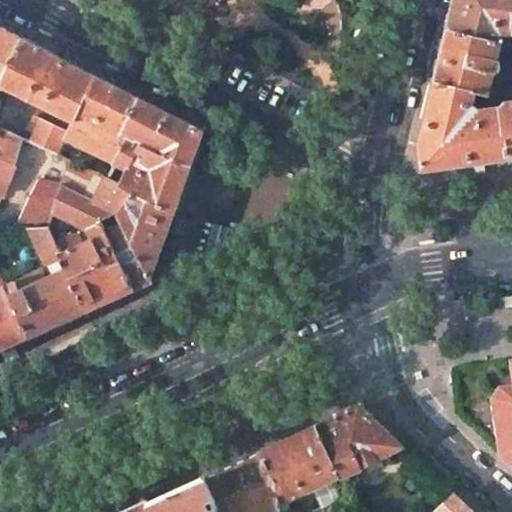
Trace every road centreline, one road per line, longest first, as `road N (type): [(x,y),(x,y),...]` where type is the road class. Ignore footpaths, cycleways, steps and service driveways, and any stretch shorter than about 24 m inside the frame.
road 1 (primary): [(0,302),(511,353)]
road 2 (primary): [(511,302),(0,252)]
road 3 (secondary): [(0,459),(375,285)]
road 4 (residential): [(93,41),(371,175)]
road 5 (residential): [(511,508),(405,397),(375,285)]
road 6 (tertiary): [(371,175),(416,0)]
road 7 (secondary): [(375,285),(511,260)]
